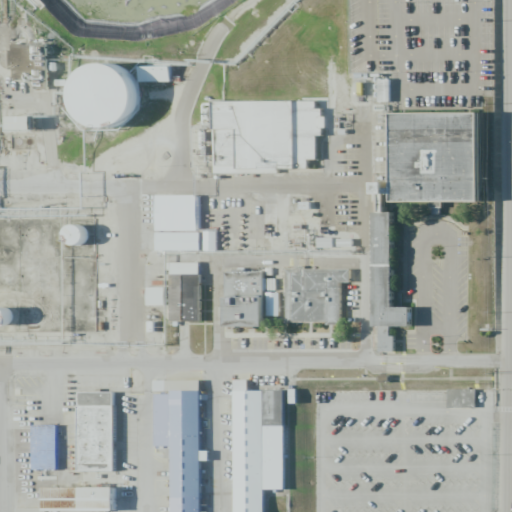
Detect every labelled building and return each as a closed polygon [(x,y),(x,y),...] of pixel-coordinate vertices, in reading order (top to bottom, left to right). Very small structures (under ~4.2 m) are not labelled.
[(47,45),(12,44),(11,80),(34,80),(34,89),(46,89),(47,45)] [(172,81),(171,66),(141,66),(141,82),(172,81)] [(100,81),(93,89),(89,99),(89,109),(92,119),(98,127),(106,134),(116,137),(127,136),(136,132),(144,126),(150,117),(152,106),(151,96),(146,87),(139,79),(129,75),(119,73),(109,76),(100,81)] [(390,101),(390,80),(379,80),(379,102),(390,101)] [(215,171),(308,170),(308,159),(316,159),(316,135),(324,135),(324,109),(317,109),(317,101),(215,102),(215,171)] [(11,116),(11,130),(34,130),(34,116),(11,116)] [(404,207),(402,120),(489,118),(491,205),(404,207)] [(387,212),(386,182),(375,183),(376,198),(379,198),(379,206),(374,206),(374,212),(387,212)] [(156,195),(157,231),(198,230),(197,195),(156,195)] [(374,213),(375,327),(379,327),(380,352),(395,352),(394,335),(390,336),(390,327),(411,326),(411,307),(394,307),(393,213),(374,213)] [(230,250),(230,218),(251,218),(251,249),(230,250)] [(89,236),(76,222),(64,234),(76,248),(89,236)] [(78,246),(78,241),(79,237),(83,234),(87,232),(92,233),(95,236),(97,240),(96,245),(94,249),(90,251),(85,251),(81,249),(78,246)] [(204,251),(216,251),(216,232),(204,232),(204,251)] [(163,236),(206,236),(206,253),(163,253),(163,236)] [(350,269),(285,269),(286,323),(341,323),(341,282),(350,282),(350,269)] [(235,333),(235,276),(270,276),(270,333),(235,333)] [(206,324),(176,324),(176,277),(206,278),(206,324)] [(148,305),(166,305),(166,288),(148,287),(148,305)] [(0,323),(11,324),(11,308),(0,307),(0,323)] [(172,511),(201,511),(201,460),(208,460),(208,451),(201,451),(200,380),(155,381),(155,392),(155,447),(172,447),(172,511)] [(234,380),(235,511),(264,511),(265,489),(285,489),(285,390),(249,391),(249,380),(234,380)] [(476,389),(447,390),(448,408),(476,407),(476,389)] [(83,473),(85,397),(121,398),(119,474),(83,473)] [(38,472),(38,428),(62,428),(61,472),(38,472)] [(55,511),(55,493),(123,493),(123,511),(55,511)]
